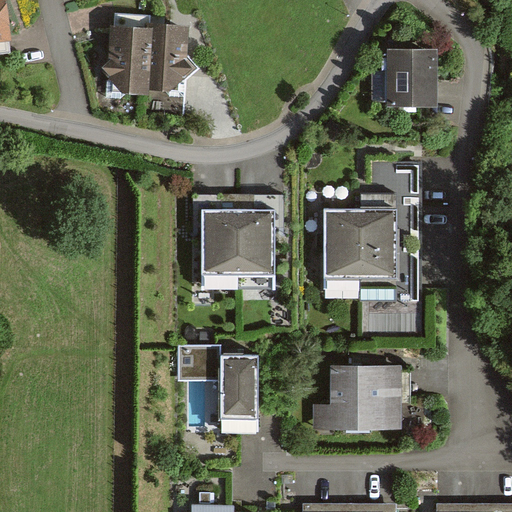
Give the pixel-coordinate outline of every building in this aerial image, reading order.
[(150,28),(116,26),(112,89),(145,91),(150,28)] [(183,30),(150,28),(145,91),(179,93),(183,30)] [(434,52),(389,51),(388,102),(433,102),(434,52)] [(271,210),(237,211),(237,274),(272,274),(271,210)] [(237,211),(202,211),(203,275),(237,274),(237,211)] [(392,212),(326,212),(327,275),(392,275),(392,212)] [(257,354),(220,354),(221,419),(257,419),(257,354)] [(399,364),(330,365),(331,405),(315,405),(315,429),(400,428),(399,364)]
